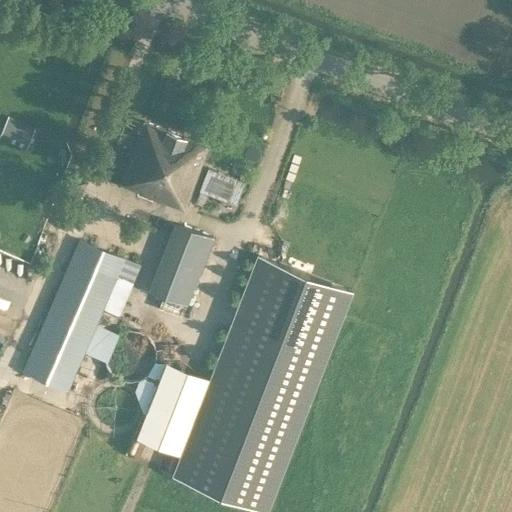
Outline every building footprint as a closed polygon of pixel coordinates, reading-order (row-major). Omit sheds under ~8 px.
[(0,138),(25,150),(34,128),(8,117),(0,133),(0,138)] [(209,147),(145,122),(122,183),(139,190),(138,192),(173,206),(170,215),(181,219),(209,147)] [(244,182),(208,168),(199,190),(235,204),(244,182)] [(207,197),(198,193),(193,204),(203,208),(207,197)] [(180,225),(154,293),(187,305),(213,236),(180,225)] [(117,277),(125,258),(80,239),(24,370),(69,389),(117,277)] [(352,288),(258,253),(176,473),(271,508),(352,288)] [(125,258),(117,277),(132,284),(140,264),(125,258)] [(157,361),(157,360),(156,356),(155,351),(153,347),(150,343),(142,338),(135,336),(130,336),(124,338),(117,342),(113,345),(111,350),(109,356),(108,360),(109,364),(110,369),(112,373),(115,377),(119,380),(123,382),(131,384),(136,384),(142,383),(148,378),(152,374),(154,370),(156,366),(157,361)]
